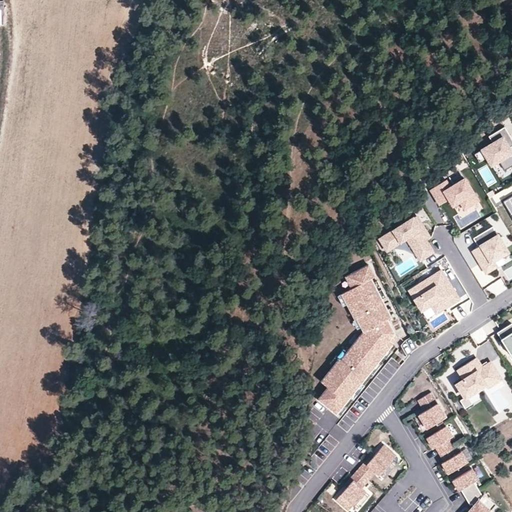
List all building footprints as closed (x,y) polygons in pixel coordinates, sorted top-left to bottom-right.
[(493,142),(474,153),(479,161),(487,156),(491,164),(499,159),(504,169),(511,164),(511,151),(509,146),(507,142),(511,139),(511,137),(505,125),(489,135),(493,142)] [(445,180),(431,189),(435,196),(438,195),(443,203),(450,199),(453,205),(460,201),(465,208),(478,200),(465,179),(450,188),(445,180)] [(388,234),(380,238),(387,250),(395,245),(394,244),(400,240),(401,241),(408,237),(416,250),(415,251),(421,260),(433,252),(428,243),(427,244),(424,240),(430,237),(423,227),(420,229),(417,225),(421,223),(416,216),(394,230),(394,231),(388,235),(388,234)] [(479,247),(473,250),(486,272),(497,266),(493,260),(499,256),(500,257),(508,252),(493,226),(474,238),(479,247)] [(375,277),(369,265),(347,277),(353,288),(343,293),(356,319),(357,318),(364,331),(341,359),(340,358),(322,381),(328,386),(319,398),(337,413),(398,336),(394,333),(387,319),(391,317),(371,279),(375,277)] [(461,300),(442,269),(408,291),(422,313),(432,307),(437,315),(461,300)] [(511,325),(500,333),(511,352),(511,325)] [(511,355),(511,352),(500,333),(497,335),(511,356),(511,355)] [(476,358),(457,369),(462,378),(455,382),(463,397),(465,396),(484,385),(486,388),(500,380),(490,363),(481,368),(476,358)] [(436,401),(431,393),(418,401),(423,409),(436,401)] [(470,404),(465,396),(463,397),(459,400),(463,408),(470,404)] [(436,401),(423,409),(425,412),(438,404),(436,401)] [(446,417),(438,404),(425,412),(419,415),(428,429),(446,417)] [(444,425),(436,430),(438,433),(446,428),(444,425)] [(436,449),(440,456),(453,448),(449,441),(453,439),(447,428),(446,428),(438,433),(428,439),(434,450),(436,449)] [(396,456),(383,445),(373,456),(367,464),(376,471),(380,474),(396,456)] [(453,448),(440,456),(444,463),(443,464),(449,475),(468,464),(462,453),(458,455),(453,448)] [(376,471),(367,464),(373,456),(371,454),(362,464),(373,474),(376,471)] [(373,474),(362,464),(357,470),(369,480),(373,474)] [(369,480),(357,470),(353,475),(364,485),(369,480)] [(461,491),(466,498),(479,490),(474,483),(479,481),(472,470),(453,481),(460,492),(461,491)] [(364,485),(353,475),(344,485),(346,487),(353,480),(362,488),(364,485)] [(362,488),(353,480),(346,487),(336,499),(349,510),(365,491),(362,488)] [(483,497),(479,490),(466,498),(471,506),(472,505),(474,508),(469,511),(490,511),(496,506),(485,495),(483,497)]
